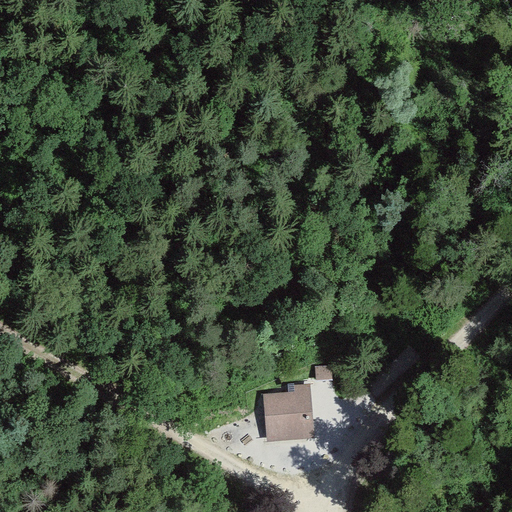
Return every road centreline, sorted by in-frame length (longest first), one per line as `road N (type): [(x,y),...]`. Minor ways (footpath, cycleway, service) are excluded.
road 1 (track): [(0,322),(311,511)]
road 2 (track): [(511,286),(316,511)]
